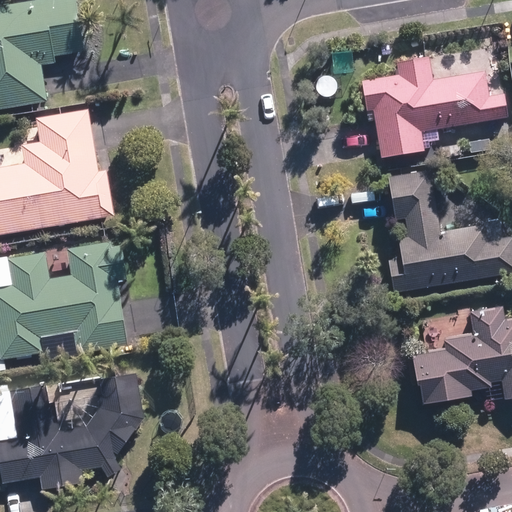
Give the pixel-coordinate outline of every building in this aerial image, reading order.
[(0,110),(48,104),(43,65),(56,63),(55,55),(84,51),(77,0),(25,0),(0,3),(0,110)] [(366,109),(373,108),(380,158),(424,152),(421,130),(507,118),(502,88),(489,90),(485,66),(433,73),(430,52),(396,57),(399,73),(374,76),(375,84),(363,86),(366,109)] [(0,235),(116,215),(108,169),(99,170),(88,109),(12,122),(16,145),(0,148),(0,235)] [(434,169),(387,176),(393,217),(406,215),(409,238),(397,239),(399,257),(387,259),(392,294),(511,275),(511,235),(502,237),(500,221),(443,229),(434,169)] [(11,284),(0,285),(0,360),(44,354),(42,339),(74,335),(76,349),(129,342),(115,240),(68,247),(69,259),(48,262),(46,252),(7,257),(11,284)] [(412,353),(419,402),(472,395),(471,388),(491,386),(490,380),(502,379),(504,396),(511,394),(511,319),(506,320),(504,303),(422,314),(427,351),(412,353)] [(139,371),(51,384),(0,391),(0,466),(2,481),(40,475),(42,488),(85,482),(83,470),(103,467),(110,476),(124,466),(117,456),(146,418),(139,371)]
